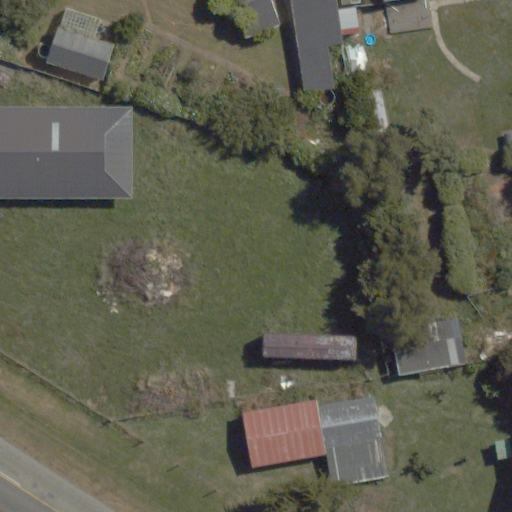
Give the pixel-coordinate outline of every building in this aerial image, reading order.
[(214,0),(219,16),(242,9),(249,32),(278,23),(270,0),(214,0)] [(340,0),(293,0),(305,96),(351,91),(340,0)] [(380,0),(382,11),(440,2),(439,0),(380,0)] [(125,15),(70,1),(54,63),(110,77),(125,15)] [(330,119),(284,102),(271,138),(316,155),(330,119)] [(398,339),(401,374),(465,368),(462,334),(398,339)] [(373,394),(317,403),(324,451),(381,442),(373,394)]
